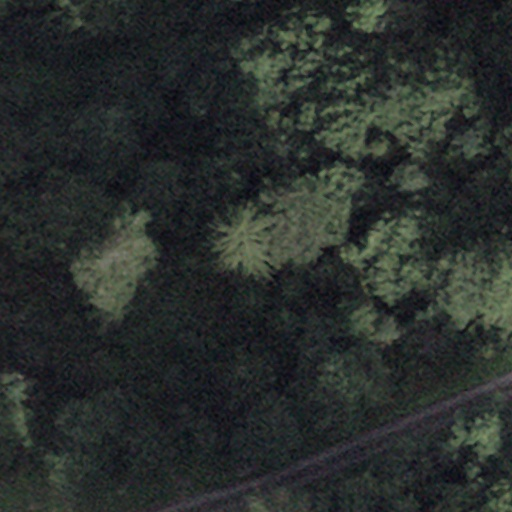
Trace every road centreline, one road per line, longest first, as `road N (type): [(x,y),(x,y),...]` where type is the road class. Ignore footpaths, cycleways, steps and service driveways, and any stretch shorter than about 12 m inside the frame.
road 1 (track): [(160,511),(279,481),(511,390)]
road 2 (track): [(0,70),(133,52),(314,0)]
